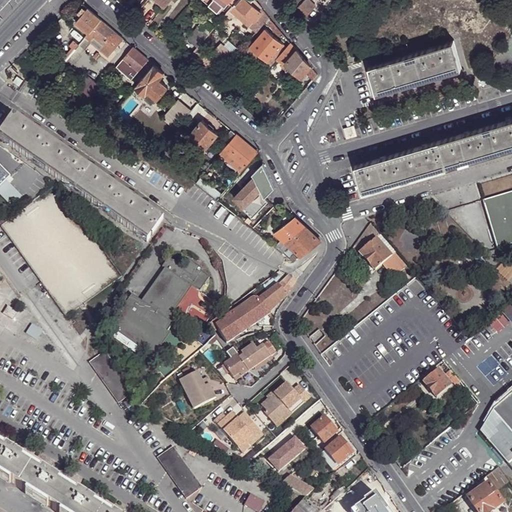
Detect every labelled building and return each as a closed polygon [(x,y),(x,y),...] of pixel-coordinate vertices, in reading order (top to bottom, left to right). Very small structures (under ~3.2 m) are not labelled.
[(230,0),(202,0),(203,0),(219,15),(230,2),(230,0)] [(269,18),(254,0),(238,0),(234,6),(231,9),(235,12),(257,32),(269,18)] [(296,10),(305,0),(291,0),(289,2),(296,10)] [(305,0),(296,10),(302,18),(315,5),(309,0),(305,0)] [(75,22),(89,33),(100,20),(87,9),(75,22)] [(134,16),(139,20),(143,15),(138,11),(134,16)] [(231,17),(227,14),(218,24),(222,29),(232,19),(231,17)] [(276,25),(269,18),(257,32),(252,38),(254,39),(268,23),(274,29),(276,25)] [(311,29),(316,34),(325,24),(319,19),(311,29)] [(107,58),(123,39),(100,20),(89,33),(85,37),(91,41),(94,37),(104,45),(99,51),(107,58)] [(195,43),(205,33),(208,35),(214,28),(205,20),(189,38),(195,43)] [(282,33),(276,25),(274,29),(273,30),(279,36),(282,33)] [(268,61),(284,44),(266,30),(251,46),(268,61)] [(208,35),(205,33),(195,43),(199,46),(208,35)] [(411,54),(419,82),(460,69),(452,42),(411,54)] [(311,67),(291,43),(288,47),(276,60),(287,69),(286,70),(287,71),(286,73),(286,75),(290,79),(293,78),(296,79),(298,77),(300,79),(311,67)] [(78,45),(75,49),(80,53),(84,48),(79,44),(78,45)] [(276,60),(288,47),(284,44),(268,61),(265,66),(269,69),(276,60)] [(64,52),(68,57),(75,49),(71,46),(70,45),(64,52)] [(203,49),(199,46),(190,57),(187,61),(198,70),(210,56),(203,49)] [(213,83),(236,57),(223,46),(213,58),(201,72),(213,83)] [(247,51),(265,66),(268,61),(251,46),(247,51)] [(46,62),(57,70),(62,64),(68,57),(64,52),(58,48),(49,59),(46,62)] [(133,79),(149,61),(132,48),(115,69),(118,72),(120,69),(133,79)] [(62,64),(66,69),(80,53),(75,49),(68,57),(62,64)] [(419,82),(411,54),(368,67),(376,95),(419,82)] [(210,56),(198,70),(201,72),(213,58),(210,56)] [(57,70),(64,76),(68,71),(66,69),(62,64),(57,70)] [(154,66),(136,87),(145,94),(149,91),(157,98),(167,87),(158,80),(163,73),(154,66)] [(307,74),(313,81),(318,75),(312,69),(307,74)] [(90,98),(94,94),(100,86),(92,80),(82,92),(90,98)] [(149,91),(145,94),(148,97),(145,100),(151,106),(157,98),(149,91)] [(90,98),(99,105),(102,101),(94,94),(90,98)] [(178,100),(169,111),(181,122),(191,111),(178,100)] [(102,108),(112,116),(117,109),(107,101),(102,108)] [(0,139),(18,152),(34,129),(13,115),(0,132),(0,139)] [(511,148),(511,118),(474,130),(482,158),(511,148)] [(190,132),(206,146),(217,133),(201,120),(190,132)] [(352,127),(343,129),(346,138),(355,136),(352,127)] [(64,184),(80,161),(34,129),(18,152),(64,184)] [(482,158),(474,130),(434,142),(442,170),(482,158)] [(230,140),(236,134),(232,131),(226,137),(230,140)] [(245,168),(258,152),(247,143),(236,134),(230,140),(223,149),(245,168)] [(442,170),(434,142),(394,154),(402,182),(442,170)] [(152,148),(157,152),(161,147),(156,144),(152,148)] [(240,173),(245,168),(223,149),(219,154),(240,173)] [(402,182),(394,154),(354,166),(362,194),(402,182)] [(98,208),(114,185),(80,161),(64,184),(98,208)] [(274,188),(263,163),(252,174),(254,176),(233,197),(243,207),(242,208),(252,217),(268,201),(265,198),(274,188)] [(0,167),(0,188),(10,178),(0,167)] [(195,183),(205,191),(209,186),(199,178),(195,183)] [(134,233),(150,210),(114,185),(98,208),(134,233)] [(205,191),(217,201),(221,196),(209,186),(205,191)] [(511,193),(484,202),(491,225),(498,222),(503,239),(495,241),(498,249),(511,244),(511,193)] [(150,210),(134,233),(147,242),(163,219),(150,210)] [(305,227),(294,218),(274,234),(281,240),(285,243),(305,227)] [(491,225),(495,241),(503,239),(498,222),(491,225)] [(394,279),(408,267),(371,225),(360,239),(354,246),(359,252),(375,270),(381,265),(394,279)] [(320,241),(305,227),(285,243),(281,240),(275,247),(283,254),(289,246),(301,257),(320,241)] [(153,355),(173,324),(167,318),(190,287),(197,292),(208,275),(188,261),(183,268),(169,259),(163,268),(166,270),(143,302),(132,296),(111,326),(153,355)] [(269,313),(277,304),(287,295),(296,280),(288,275),(278,286),(258,300),(269,313)] [(216,327),(218,329),(227,343),(270,314),(269,313),(258,300),(252,299),(234,313),(225,319),(226,320),(216,327)] [(4,315),(11,320),(15,312),(8,307),(4,315)] [(231,308),(213,322),(216,327),(226,320),(225,319),(234,313),(231,308)] [(207,326),(212,333),(218,329),(216,327),(213,322),(207,326)] [(194,349),(208,341),(204,334),(190,343),(194,349)] [(214,335),(207,342),(210,345),(217,339),(214,335)] [(241,377),(254,369),(270,357),(275,353),(268,342),(257,350),(253,344),(241,353),(242,355),(239,357),(233,349),(227,353),(231,359),(223,365),(232,378),(239,373),(241,377)] [(105,353),(89,364),(118,404),(134,393),(105,353)] [(270,357),(254,369),(256,372),(272,360),(270,357)] [(435,368),(421,379),(424,381),(423,382),(437,398),(451,387),(438,370),(437,371),(435,368)] [(205,384),(201,377),(196,369),(180,380),(197,407),(217,395),(209,381),(205,384)] [(464,387),(450,372),(446,375),(459,391),(464,387)] [(299,399),(302,403),(308,396),(298,385),(291,390),(285,383),(260,405),(265,411),(263,414),(272,424),(279,419),(281,421),(290,413),(287,410),(299,399)] [(511,396),(494,412),(479,432),(511,469),(511,396)] [(290,413),(302,403),(299,399),(287,410),(290,413)] [(241,422),(237,418),(232,412),(225,418),(222,414),(214,422),(237,448),(252,436),(254,438),(261,432),(247,417),(241,422)] [(244,413),(237,418),(241,422),(247,417),(244,413)] [(310,428),(323,443),(336,431),(323,417),(310,428)] [(279,419),(272,424),(275,427),(281,421),(279,419)] [(269,460),(279,472),(309,446),(299,435),(269,460)] [(252,436),(237,448),(239,451),(254,438),(252,436)] [(327,453),(337,465),(352,453),(339,438),(324,450),(327,453)] [(217,440),(213,445),(225,452),(228,449),(217,440)] [(173,447),(157,459),(187,500),(204,488),(173,447)] [(405,449),(394,458),(401,467),(412,458),(405,449)] [(0,450),(0,477),(17,488),(29,469),(21,464),(23,461),(5,450),(3,453),(0,450)] [(332,469),(337,465),(327,453),(321,457),(332,469)] [(497,468),(487,474),(497,488),(508,480),(499,466),(497,468)] [(29,469),(17,488),(53,510),(65,491),(58,486),(59,484),(41,473),(39,475),(29,469)] [(305,498),(311,493),(286,479),(281,484),(305,498)] [(488,483),(467,498),(477,511),(490,511),(491,511),(503,504),(488,483)] [(65,491),(53,510),(55,511),(99,511),(93,508),(94,505),(77,495),(75,497),(65,491)] [(314,511),(306,503),(309,500),(314,495),(311,493),(305,498),(292,511),(314,511)] [(340,511),(350,503),(341,493),(328,505),(334,511),(340,511)] [(244,505),(256,511),(258,511),(264,504),(249,496),(244,505)]
